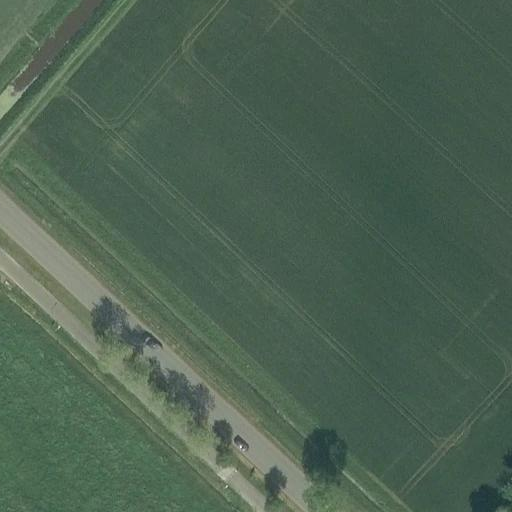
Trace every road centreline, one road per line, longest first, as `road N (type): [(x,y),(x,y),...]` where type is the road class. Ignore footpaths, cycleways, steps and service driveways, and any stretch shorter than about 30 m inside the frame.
road 1 (secondary): [(320,511),(0,212)]
road 2 (unclassified): [(267,511),(0,261)]
